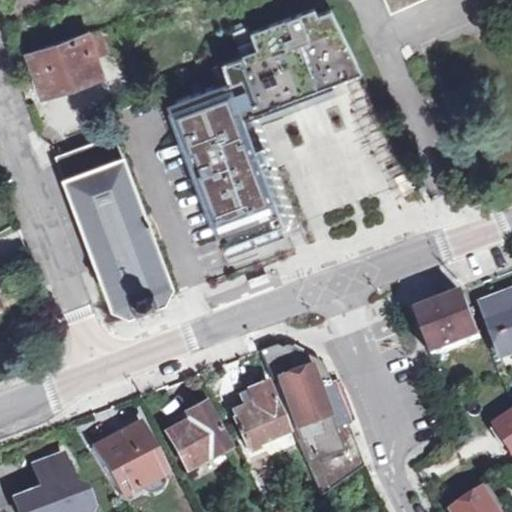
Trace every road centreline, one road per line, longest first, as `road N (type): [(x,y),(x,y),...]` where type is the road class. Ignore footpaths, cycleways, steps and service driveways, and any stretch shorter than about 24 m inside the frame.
road 1 (residential): [(105,370),(0,93)]
road 2 (unknown): [(317,0),(352,43),(441,246)]
road 3 (residential): [(318,294),(407,511)]
road 4 (tertiary): [(105,370),(318,294)]
road 5 (tertiary): [(318,294),(511,219)]
road 6 (unknown): [(352,43),(465,0)]
